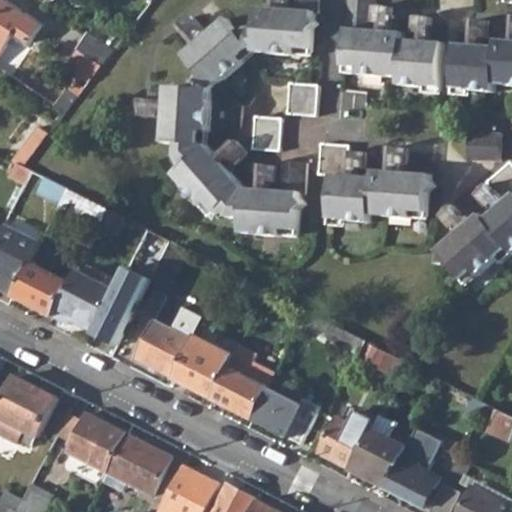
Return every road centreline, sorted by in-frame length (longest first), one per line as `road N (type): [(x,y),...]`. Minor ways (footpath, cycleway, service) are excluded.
road 1 (residential): [(360,511),(0,331)]
road 2 (residential): [(329,103),(511,122)]
